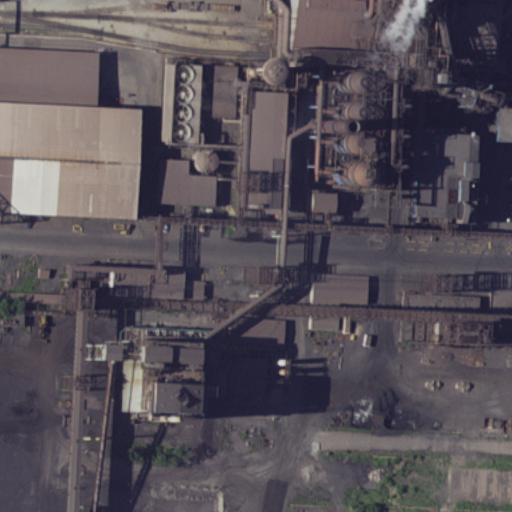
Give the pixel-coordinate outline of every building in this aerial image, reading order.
[(477,0),(477,18),(476,33),(476,48),(475,63),(475,71),(272,62),(273,54),(273,39),(274,24),(275,9),(275,0),(477,0)] [(0,99),(0,46),(94,51),(92,104),(0,99)] [(159,62),(194,63),(192,139),(157,138),(159,62)] [(242,90),(275,92),(269,207),(236,205),(242,90)] [(0,99),(92,104),(131,106),(126,215),(0,209),(0,99)] [(492,104),(511,104),(511,122),(511,139),(491,138),(492,104)] [(467,207),(466,219),(408,216),(412,128),(470,131),(468,174),(482,174),(480,207),(467,207)] [(155,157),(181,158),(181,172),(213,174),(211,201),(153,198),(155,157)] [(306,210),(306,194),(330,194),(330,210),(306,210)] [(107,294),(108,266),(179,269),(178,296),(107,294)] [(201,280),(185,279),(184,297),(200,298),(201,280)] [(227,344),(227,316),(281,316),(281,344),(227,344)] [(307,328),(334,328),(335,319),(308,318),(307,328)] [(120,341),(182,344),(181,370),(119,367),(120,341)] [(223,394),(223,356),(262,357),(262,394),(223,394)] [(123,408),(125,382),(173,384),(171,411),(123,408)]
